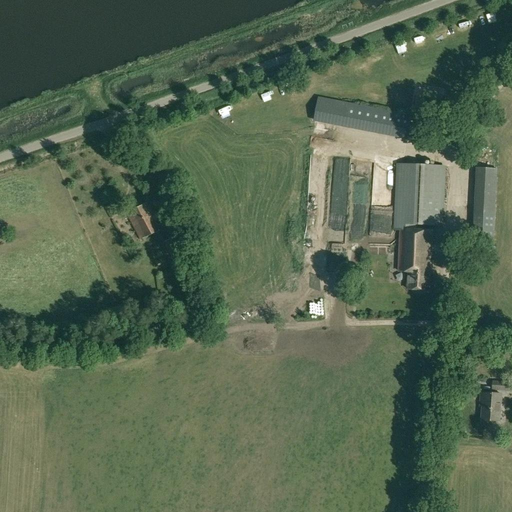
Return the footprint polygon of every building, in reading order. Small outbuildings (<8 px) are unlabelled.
[(417,96),(414,109),(414,113),(433,116),(433,113),(436,99),(436,96),(417,93),(417,96)] [(370,107),(341,101),(337,120),(367,126),(370,107)] [(411,115),(370,107),(367,126),(408,134),(411,115)] [(442,226),(444,166),(399,164),(396,229),(401,230),(399,271),(409,271),(408,289),(430,289),(431,272),(432,272),(432,264),(434,230),(418,230),(418,225),(442,226)] [(339,165),(338,191),(352,191),(353,165),(339,165)] [(474,238),(494,239),(498,169),(478,168),(475,213),(474,238)] [(127,213),(140,240),(160,230),(147,203),(127,213)] [(181,233),(163,241),(177,269),(180,269),(182,273),(188,269),(186,265),(191,263),(187,255),(190,252),(181,233)] [(511,381),(492,380),(492,389),(511,391),(511,381)] [(482,392),(481,401),(484,401),(482,420),(499,421),(501,394),(482,392)]
